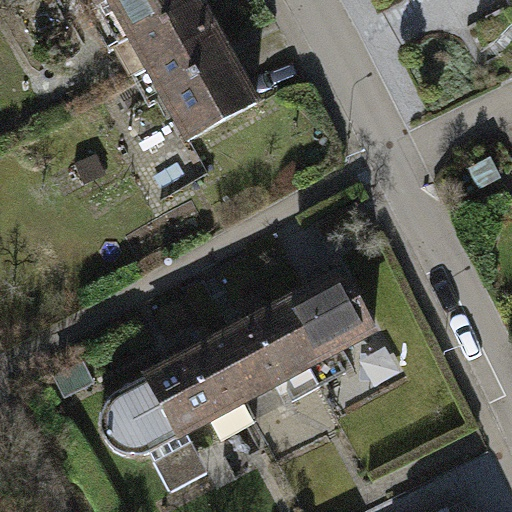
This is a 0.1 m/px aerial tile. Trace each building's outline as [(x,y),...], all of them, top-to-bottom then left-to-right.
[(212,0),(87,0),(118,55),(213,2),(212,0)] [(276,111),(213,2),(118,55),(181,166),(276,111)] [(348,264),(272,302),(308,371),(382,334),(348,264)] [(272,302),(210,334),(247,405),(308,371),(272,302)] [(210,334),(145,371),(148,377),(121,392),(107,402),(101,416),(105,437),(118,453),(134,457),(151,450),(181,435),(184,440),(247,405),(210,334)] [(477,511),(472,500),(449,511),(477,511)]
